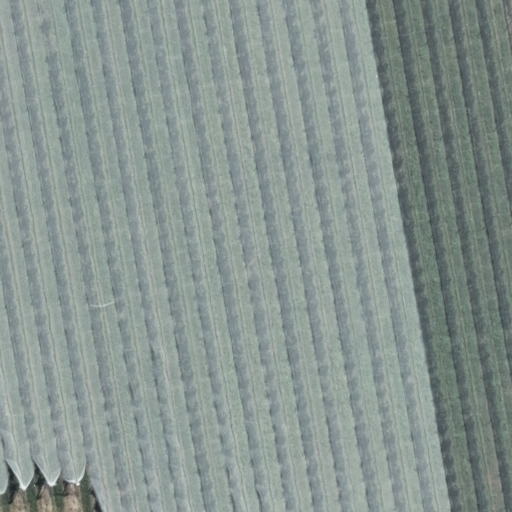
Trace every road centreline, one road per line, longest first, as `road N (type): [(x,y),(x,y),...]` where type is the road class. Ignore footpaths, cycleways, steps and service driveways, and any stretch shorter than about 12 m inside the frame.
road 1 (track): [(0,199),(511,119)]
road 2 (track): [(376,511),(296,157)]
